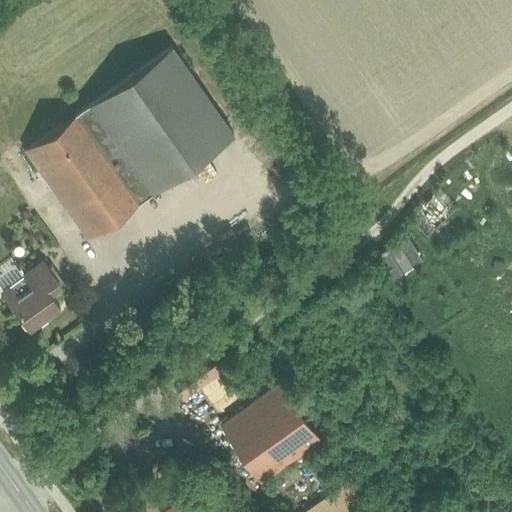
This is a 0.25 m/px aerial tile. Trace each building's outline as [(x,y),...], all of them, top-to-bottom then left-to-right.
[(87,237),(233,132),(170,45),(24,149),(87,237)] [(24,278),(4,293),(28,327),(59,305),(54,298),(64,291),(42,260),(22,275),(24,278)] [(220,421),(261,479),(319,438),(278,381),(220,421)] [(302,511),(349,511),(363,502),(347,480),(302,511)] [(159,511),(202,511),(203,511),(200,506),(210,499),(199,483),(189,490),(188,490),(158,510),(159,511)]
